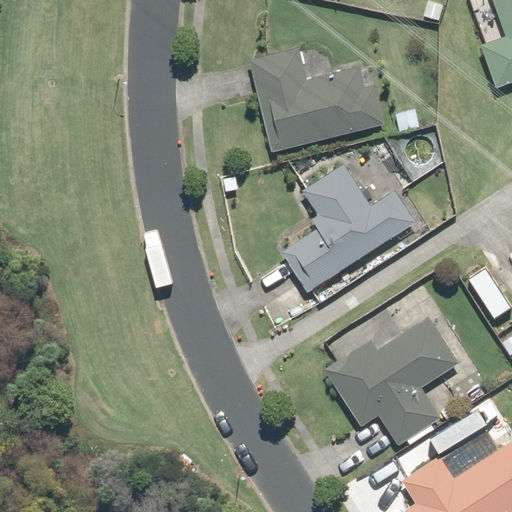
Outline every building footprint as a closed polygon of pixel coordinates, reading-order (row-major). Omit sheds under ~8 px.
[(511,0),(485,0),(499,37),(475,46),(491,89),(511,81),(511,0)] [(295,49),(244,61),(266,154),(381,127),(371,85),(362,88),(357,67),(302,80),(295,49)] [(274,252),(302,295),(413,224),(391,191),(366,207),(338,164),(295,192),(317,225),(274,252)] [(482,269),(461,283),(487,322),(508,309),(482,269)] [(367,340),(319,370),(354,427),(374,415),(393,446),(438,419),(418,388),(454,365),(425,317),(373,349),(367,340)] [(398,511),(508,511),(511,510),(511,438),(496,449),(491,442),(472,438),(437,461),(435,457),(395,483),(410,505),(398,511)]
